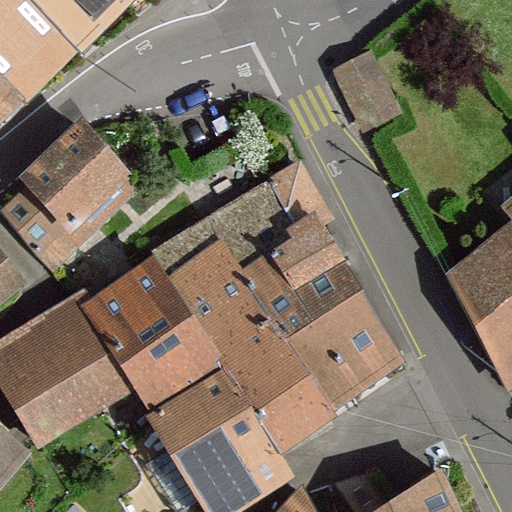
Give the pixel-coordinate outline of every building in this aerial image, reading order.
[(0,0),(0,150),(162,0),(0,0)] [(373,55),(340,71),(368,133),(403,115),(373,55)] [(155,192),(93,128),(28,191),(72,237),(49,258),(67,276),(155,192)] [(345,422),(419,372),(332,232),(340,227),(308,167),(162,258),(168,266),(107,305),(100,295),(0,356),(0,372),(52,457),(147,404),(212,511),(270,511),(310,488),(298,468),(351,433),(345,422)] [(511,237),(456,283),(503,373),(511,365),(511,237)] [(0,317),(35,289),(0,246),(0,317)] [(0,511),(2,511),(52,457),(0,413),(0,511)] [(487,511),(452,436),(382,470),(399,511),(487,511)] [(323,511),(313,495),(298,511),(323,511)]
